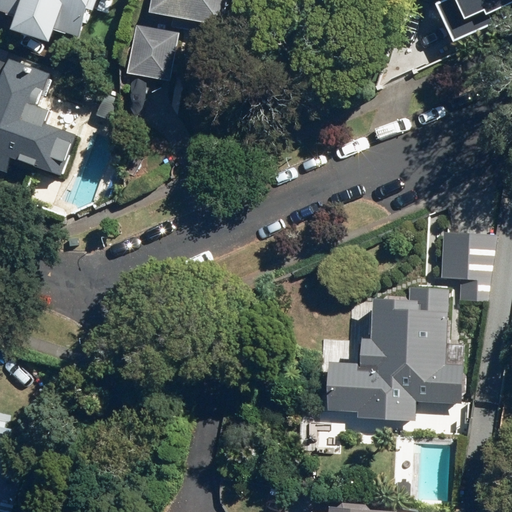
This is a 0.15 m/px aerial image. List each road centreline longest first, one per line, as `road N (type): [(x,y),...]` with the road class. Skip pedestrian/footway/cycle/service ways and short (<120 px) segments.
road 1 (residential): [(105,279),(485,118)]
road 2 (residential): [(105,279),(135,393),(118,511)]
